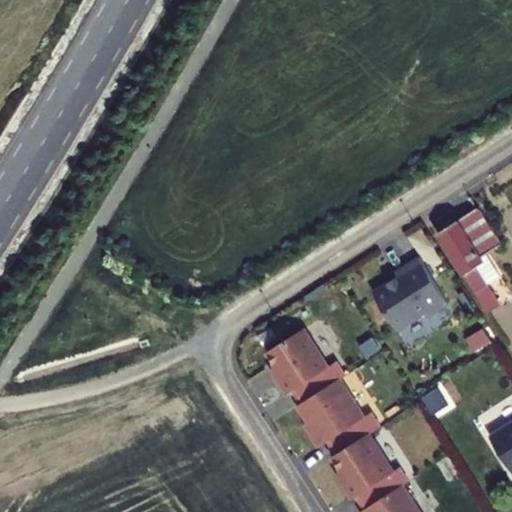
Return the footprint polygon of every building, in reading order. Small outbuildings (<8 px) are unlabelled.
[(500,306),(487,285),(499,277),(486,254),(502,244),(479,207),(438,233),(488,313),(500,306)] [(428,317),(448,304),(419,258),(394,274),(397,277),(373,293),(397,331),(425,313),(428,317)] [(340,379),(346,375),(337,361),(328,367),(304,328),(267,352),(283,376),(278,379),(288,394),(293,390),(301,404),(340,379)] [(369,433),(381,426),(372,411),(364,416),(340,379),(301,404),(298,406),(313,429),(309,432),(320,447),(328,442),(336,455),(359,440),(369,433)] [(511,422),(490,436),(511,471),(511,422)] [(403,485),(409,481),(400,466),(394,470),(369,433),(359,440),(336,455),(333,457),(348,481),(343,484),(353,499),(356,497),(364,510),(403,485)] [(364,510),(361,511),(420,511),(403,485),(364,510)]
